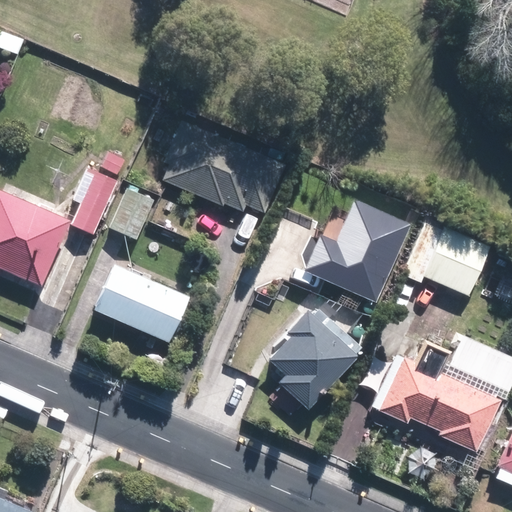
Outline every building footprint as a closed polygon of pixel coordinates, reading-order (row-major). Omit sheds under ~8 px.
[(24,39),(0,28),(0,47),(17,54),(24,39)] [(286,160),(181,116),(164,157),(171,160),(163,179),(223,204),(223,202),(243,210),(246,203),(265,211),(286,160)] [(124,158),(107,150),(100,166),(117,174),(124,158)] [(116,177),(87,165),(73,198),(81,202),(72,223),(94,231),(116,177)] [(136,237),(153,198),(125,186),(109,226),(136,237)] [(0,187),(0,266),(41,284),(70,219),(0,187)] [(411,221),(355,196),(335,239),(320,232),(303,268),(375,300),(411,221)] [(445,224),(423,274),(468,294),(490,243),(445,224)] [(189,295),(115,262),(95,307),(169,340),(189,295)] [(279,379),(283,383),(270,399),(291,417),(302,404),(309,409),(363,345),(318,308),(313,314),(306,308),(265,356),(285,373),(279,379)] [(396,349),(371,406),(408,423),(410,417),(440,430),(438,434),(475,450),(502,392),(442,366),(447,354),(420,342),(413,357),(396,349)] [(511,426),(491,474),(511,482),(511,426)] [(0,511),(35,511),(36,510),(0,494),(0,511)]
